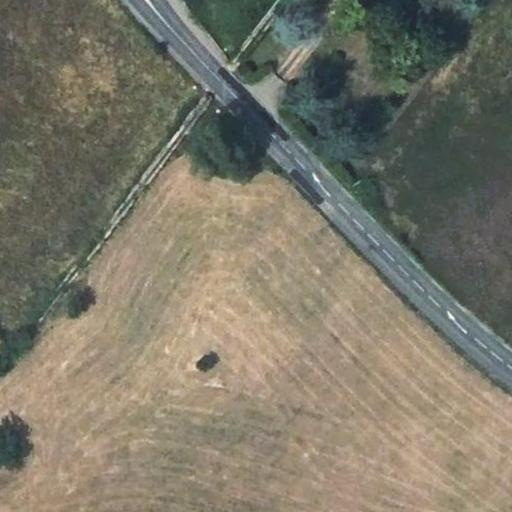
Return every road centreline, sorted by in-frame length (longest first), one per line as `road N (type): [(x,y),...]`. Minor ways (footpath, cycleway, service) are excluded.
road 1 (tertiary): [(511,365),(479,342),(161,21)]
road 2 (unknown): [(364,0),(264,124)]
